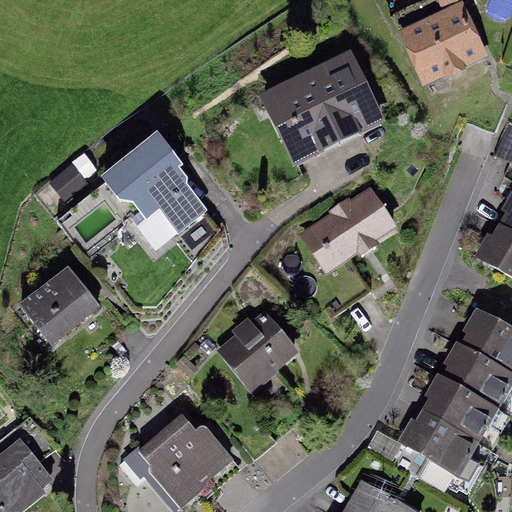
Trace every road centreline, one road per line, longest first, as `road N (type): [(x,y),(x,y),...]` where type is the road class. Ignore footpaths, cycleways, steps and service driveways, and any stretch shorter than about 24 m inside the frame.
road 1 (residential): [(262,511),(352,436),(378,398),(481,137)]
road 2 (residential): [(87,511),(84,487),(100,433),(271,221)]
